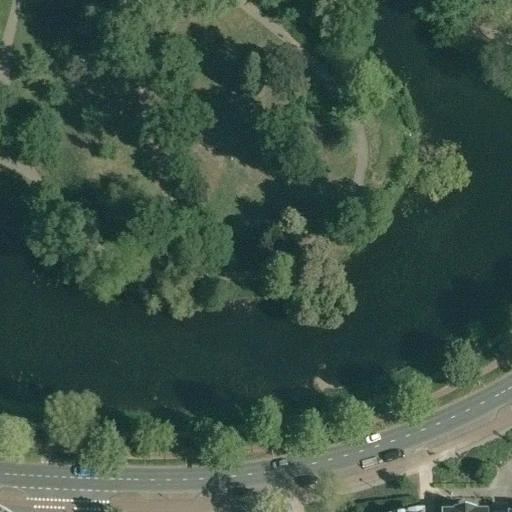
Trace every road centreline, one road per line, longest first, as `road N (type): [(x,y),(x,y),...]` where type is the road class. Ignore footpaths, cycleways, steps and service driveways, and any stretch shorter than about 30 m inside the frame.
road 1 (tertiary): [(511,387),(391,442),(210,479)]
road 2 (tertiary): [(210,479),(69,478)]
